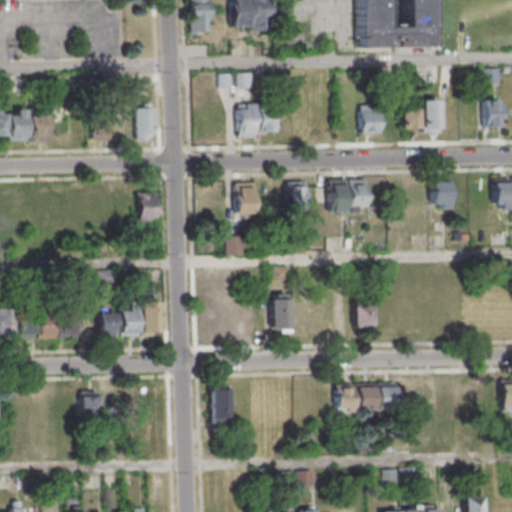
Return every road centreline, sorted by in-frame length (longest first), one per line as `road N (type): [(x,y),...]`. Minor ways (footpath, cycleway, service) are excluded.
road 1 (residential): [(186,511),(166,0)]
road 2 (residential): [(511,153),(173,161)]
road 3 (residential): [(181,361),(511,353)]
road 4 (residential): [(0,366),(181,361)]
road 5 (residential): [(173,161),(0,164)]
